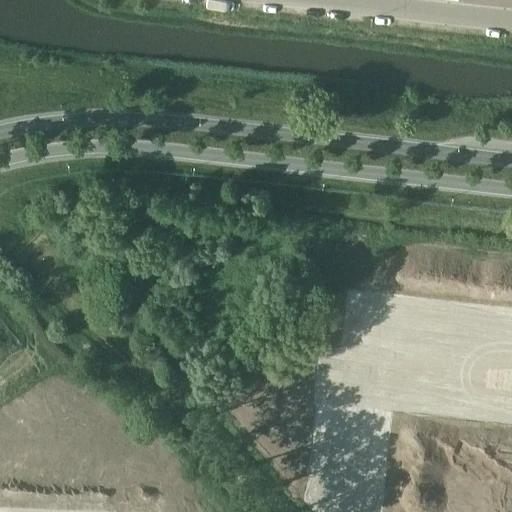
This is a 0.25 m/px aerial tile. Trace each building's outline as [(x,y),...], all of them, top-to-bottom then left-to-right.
[(511,262),(373,245),(371,275),(511,290),(511,262)] [(251,362),(232,379),(247,396),(254,390),(266,379),(251,362)] [(247,396),(235,407),(240,413),(239,414),(249,426),(250,425),(263,439),(287,418),(269,398),(265,402),(254,390),(247,396)] [(403,440),(401,455),(426,458),(430,420),(431,419),(406,416),(403,440)] [(430,420),(426,458),(450,461),(454,423),(430,420)] [(454,423),(450,461),(474,464),(478,426),(454,423)] [(478,426),(474,464),(498,466),(502,428),(478,426)] [(502,428),(498,466),(511,468),(511,428),(502,427),(502,428)] [(389,438),(386,463),(387,463),(400,465),(401,455),(403,440),(389,438)]
